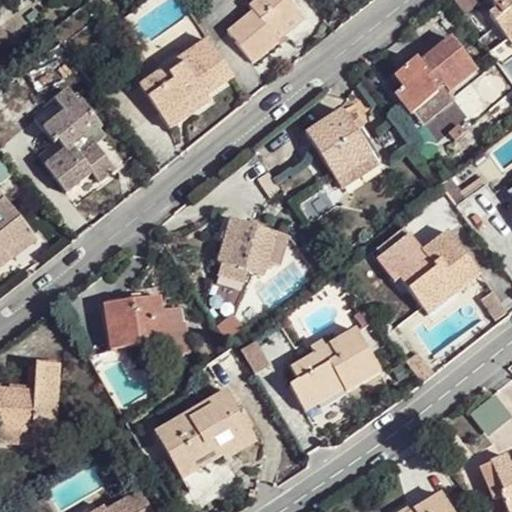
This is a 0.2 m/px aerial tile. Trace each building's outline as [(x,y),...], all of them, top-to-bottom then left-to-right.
[(254,63),(268,52),(262,45),(288,25),(267,0),(260,0),(238,17),(242,22),(215,43),(239,74),(254,63)] [(492,21),(511,45),(511,0),(494,0),(490,4),(499,15),(492,21)] [(262,45),(268,52),(294,32),(288,25),(262,45)] [(444,91),(450,99),(478,77),(453,45),(422,69),(418,65),(408,73),(397,82),(406,93),(398,100),(415,121),(440,102),(436,98),(444,91)] [(228,89),(201,56),(138,99),(158,129),(181,114),(184,119),(200,108),(214,99),(228,89)] [(456,108),(450,99),(444,91),(436,98),(440,102),(415,121),(423,132),(456,108)] [(75,114),(65,101),(38,124),(56,147),(62,142),(71,155),(43,177),(64,204),(89,185),(96,193),(104,186),(112,179),(93,153),(84,160),(78,152),(99,135),(80,111),(75,114)] [(181,114),(158,129),(166,141),(205,116),(200,108),(184,119),(181,114)] [(322,131),(303,144),(332,188),(371,164),(342,119),(322,131)] [(481,181),(448,196),(453,209),(487,193),(481,181)] [(0,210),(0,274),(14,265),(9,257),(32,241),(6,206),(0,210)] [(224,265),(232,266),(251,270),(270,274),(277,240),(232,230),(228,247),(224,265)] [(511,275),(511,274),(492,249),(473,262),(452,233),(433,246),(438,253),(403,278),(424,307),(451,289),(457,296),(470,287),(483,278),(491,288),(511,275)] [(37,248),(32,241),(9,257),(14,265),(37,248)] [(251,270),(232,266),(228,278),(249,283),(251,270)] [(451,289),(424,307),(430,315),(457,296),(451,289)] [(171,348),(173,361),(198,358),(191,327),(185,328),(183,313),(166,315),(163,303),(136,308),(109,312),(116,357),(171,348)] [(351,387),(354,392),(355,396),(372,386),(389,377),(365,332),(298,370),(305,384),(298,388),(309,409),(351,387)] [(38,434),(38,444),(61,445),(65,369),(41,368),(40,384),(39,400),(31,399),(0,397),(0,436),(30,438),(31,432),(38,434)] [(313,415),(354,392),(351,387),(309,409),(313,415)] [(0,388),(0,397),(31,399),(32,390),(0,388)] [(239,445),(260,433),(240,396),(162,438),(187,484),(209,473),(231,462),(226,453),(219,440),(232,433),(239,445)] [(471,420),(488,440),(511,421),(495,401),(471,420)] [(0,448),(38,451),(38,444),(38,434),(31,432),(30,438),(0,436),(0,448)] [(267,446),(260,433),(239,445),(226,453),(231,462),(233,465),(267,446)] [(511,511),(511,457),(495,464),(490,466),(485,468),(497,498),(503,496),(510,511),(511,511)] [(458,511),(448,494),(419,511),(418,511),(415,507),(410,510),(406,511),(458,511)] [(157,511),(148,496),(120,511),(111,511),(112,511),(110,511),(157,511)]
